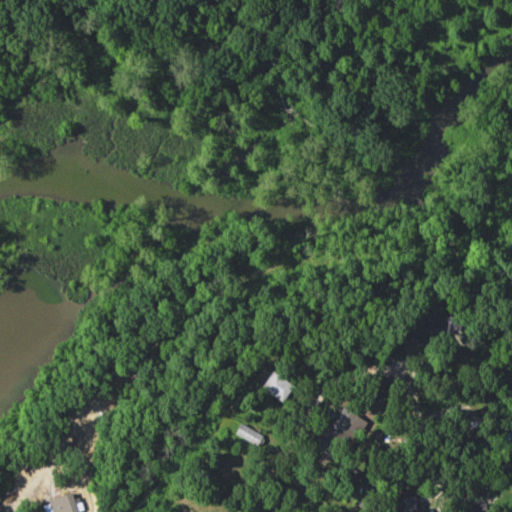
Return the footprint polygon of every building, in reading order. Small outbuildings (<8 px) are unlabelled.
[(415,339),(427,341),(430,328),(464,335),(467,318),(434,312),(433,316),(420,313),(415,339)] [(299,386),(279,372),(267,389),(288,403),(299,386)] [(345,448),(351,451),(369,421),(345,407),(319,451),(337,461),(345,448)] [(266,437),(245,424),(239,434),(260,447),(266,437)] [(51,511),(79,511),(78,496),(50,499),(51,511)] [(400,511),(420,511),(420,497),(400,498),(400,511)] [(471,507),(472,511),(489,511),(488,503),(471,507)]
